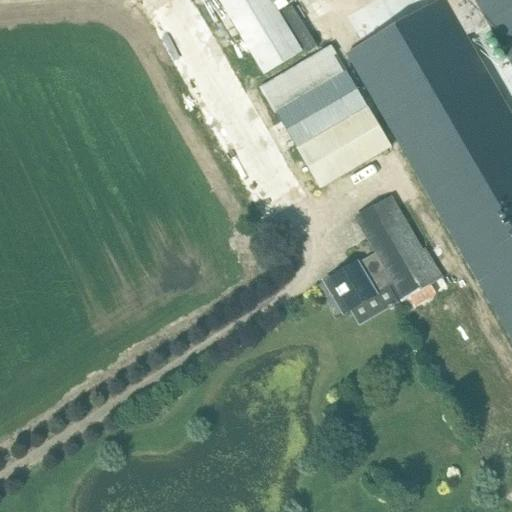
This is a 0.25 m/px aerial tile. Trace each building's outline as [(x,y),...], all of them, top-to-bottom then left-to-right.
[(241,149),(273,130),(196,0),(167,0),(146,13),(227,151),(238,145),(241,149)] [(273,0),(218,0),(263,75),(304,49),(273,0)] [(511,0),(443,0),(347,57),(511,336),(511,121),(464,40),(488,26),(511,66),(511,0)] [(369,111),(299,152),(320,189),(390,147),(369,111)] [(357,264),(331,280),(349,310),(390,286),(402,307),(442,282),(424,251),(422,253),(390,198),(356,218),(377,255),(358,266),(357,264)]
